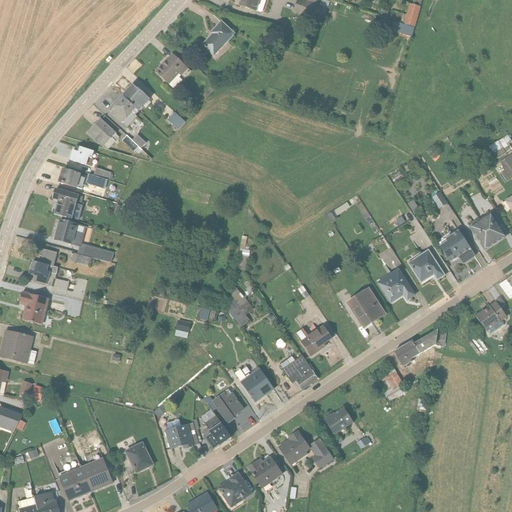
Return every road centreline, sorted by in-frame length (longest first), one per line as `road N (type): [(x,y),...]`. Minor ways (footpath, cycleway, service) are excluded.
road 1 (residential): [(130,511),(226,457),(511,258)]
road 2 (secondary): [(178,0),(49,141),(0,250)]
